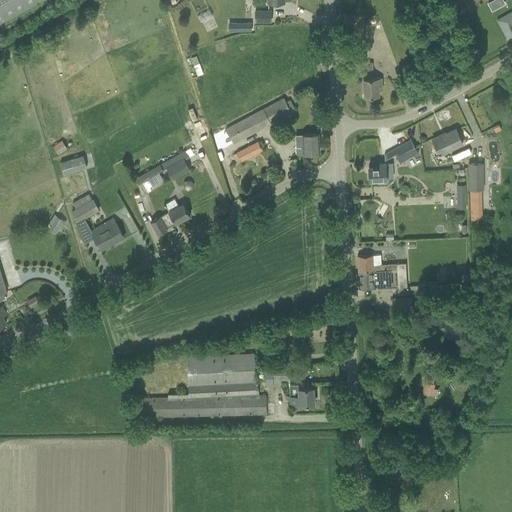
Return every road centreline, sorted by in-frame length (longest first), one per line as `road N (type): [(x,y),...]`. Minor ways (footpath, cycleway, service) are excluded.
road 1 (unclassified): [(0,349),(296,181),(339,174)]
road 2 (tertiary): [(360,511),(339,174)]
road 3 (unclassified): [(337,126),(413,116),(511,60)]
road 4 (tertiary): [(337,126),(329,0)]
